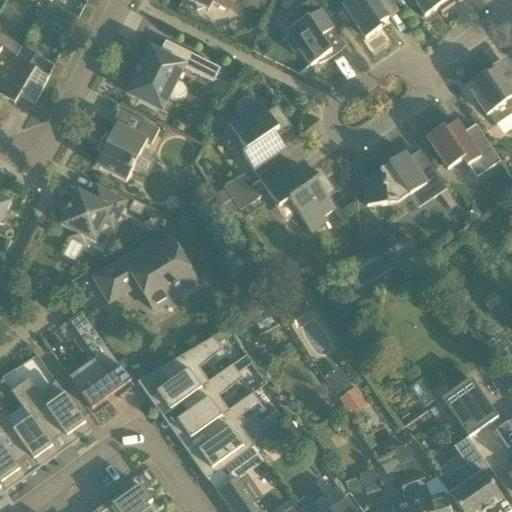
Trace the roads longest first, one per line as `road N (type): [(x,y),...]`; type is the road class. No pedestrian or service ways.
road 1 (residential): [(430,65),(395,66),(333,104),(331,130),(356,140),(418,99),(424,77)]
road 2 (residential): [(21,511),(120,441),(156,452),(198,511)]
road 3 (residential): [(31,149),(49,137),(121,0)]
